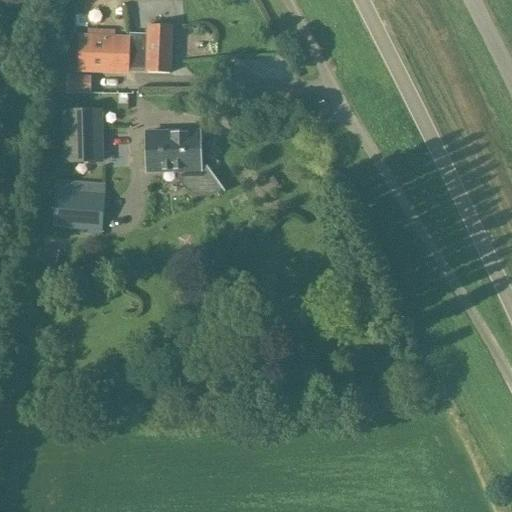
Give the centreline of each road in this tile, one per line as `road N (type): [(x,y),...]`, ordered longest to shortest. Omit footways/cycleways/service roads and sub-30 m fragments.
road 1 (unclassified): [(511,382),(342,110),(287,0)]
road 2 (tertiary): [(511,308),(361,0)]
